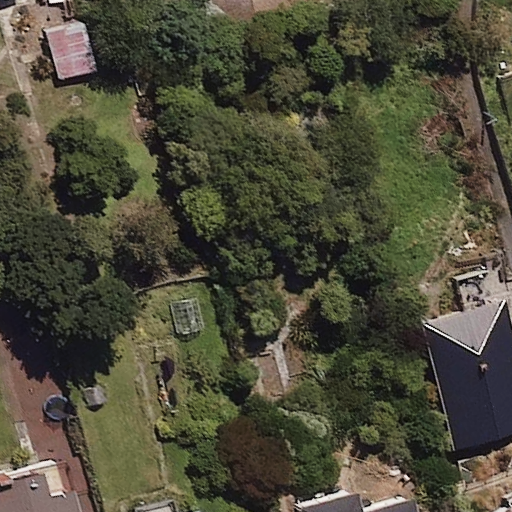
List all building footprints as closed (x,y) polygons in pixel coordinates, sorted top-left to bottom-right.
[(90,65),(77,20),(41,30),(54,76),(90,65)] [(511,73),(490,80),(511,151),(511,73)] [(511,426),(511,345),(496,290),(411,315),(448,445),(511,426)] [(81,437),(44,323),(5,336),(42,450),(81,437)] [(71,511),(56,455),(0,471),(0,511),(71,511)] [(354,504),(347,480),(287,498),(291,511),(410,511),(403,489),(354,504)] [(511,511),(511,491),(483,511),(511,511)]
